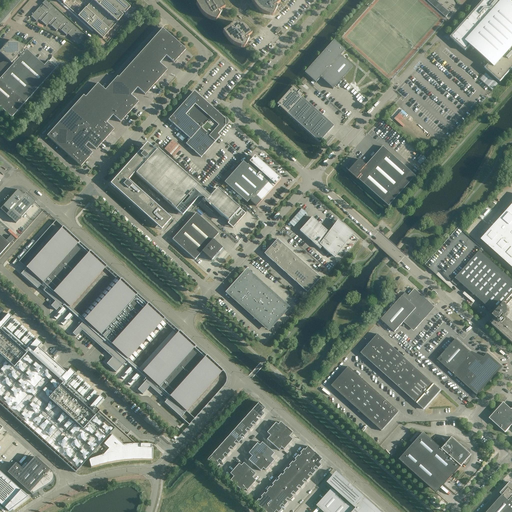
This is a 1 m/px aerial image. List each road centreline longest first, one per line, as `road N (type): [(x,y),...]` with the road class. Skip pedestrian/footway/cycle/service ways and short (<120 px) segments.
road 1 (unknown): [(415,418),(388,437),(332,387),(378,332),(467,415)]
road 2 (unclassified): [(511,358),(312,179)]
road 3 (unclassified): [(93,186),(205,57),(148,0)]
road 4 (unclassified): [(393,511),(241,378)]
road 5 (unclassified): [(312,179),(235,109),(285,48)]
road 6 (unclassified): [(182,324),(64,217)]
road 7 (unclassified): [(211,291),(93,186)]
road 8 (unclassified): [(312,179),(211,291)]
road 9 (unclassified): [(351,360),(415,418),(474,415)]
road 10 (unclassified): [(241,378),(153,470)]
road 11 (unclassified): [(312,179),(393,88)]
